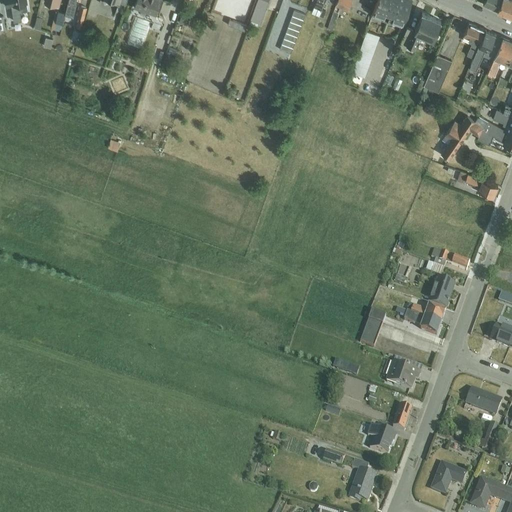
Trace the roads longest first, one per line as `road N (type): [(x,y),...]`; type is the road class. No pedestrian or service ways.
road 1 (residential): [(511,193),(452,355)]
road 2 (residential): [(452,355),(394,505)]
